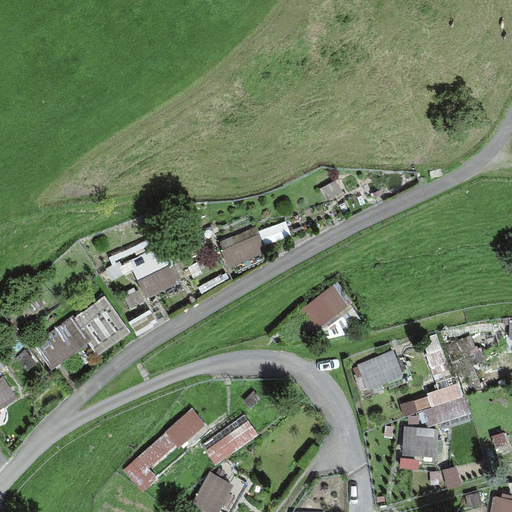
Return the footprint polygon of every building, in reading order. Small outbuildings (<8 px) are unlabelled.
[(223,242),(232,262),(270,244),(261,225),(223,242)] [(113,269),(117,276),(136,267),(149,293),(185,276),(169,242),(113,269)] [(52,365),(126,322),(112,296),(37,340),(52,365)] [(361,363),(370,383),(407,367),(398,347),(361,363)] [(0,406),(20,388),(5,372),(0,376),(0,406)] [(465,381),(403,397),(407,413),(427,408),(431,425),(473,415),(465,381)] [(142,484),(209,419),(193,404),(127,469),(142,484)] [(219,459),(262,430),(251,414),(208,443),(219,459)] [(442,449),(440,424),(405,426),(407,451),(442,449)] [(198,502),(222,511),(234,477),(211,469),(198,502)] [(511,511),(511,491),(496,490),(493,511),(511,511)]
